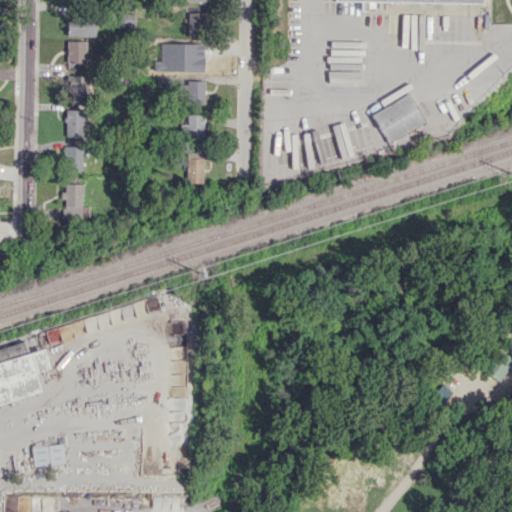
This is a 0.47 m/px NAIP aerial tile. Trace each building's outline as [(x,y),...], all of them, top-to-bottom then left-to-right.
[(407,2),(361,1),(360,11),(407,13),(407,2)] [(188,36),(204,36),(204,12),(187,12),(188,36)] [(94,36),(95,17),(67,16),(66,35),(94,36)] [(86,41),(67,41),(66,63),(85,63),(86,41)] [(86,75),(67,74),(66,95),(86,96),(86,75)] [(204,81),(181,81),(181,103),(203,104),(204,81)] [(371,111),(385,142),(424,124),(410,93),(371,111)] [(64,136),(82,136),(82,109),(65,109),(64,136)] [(203,138),(203,114),(186,114),(186,124),(180,124),(180,139),(203,138)] [(82,170),(81,145),(63,146),(64,170),(82,170)] [(202,182),(202,151),(186,150),(185,182),(202,182)] [(81,183),(63,183),(62,218),(81,218),(81,183)] [(0,347),(24,340),(41,392),(0,404),(0,347)] [(498,381),(511,359),(496,349),(482,371),(498,381)] [(449,390),(439,384),(431,398),(441,404),(449,390)]
